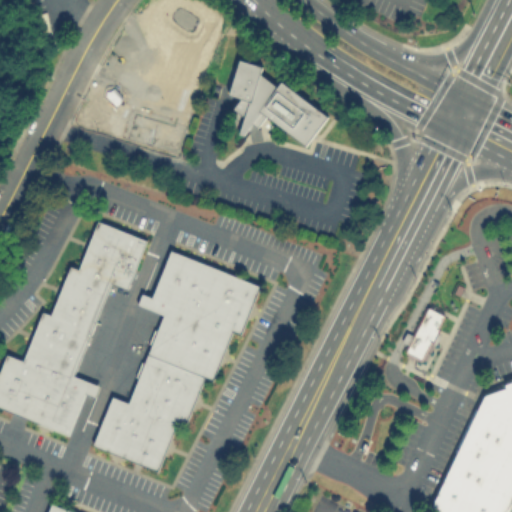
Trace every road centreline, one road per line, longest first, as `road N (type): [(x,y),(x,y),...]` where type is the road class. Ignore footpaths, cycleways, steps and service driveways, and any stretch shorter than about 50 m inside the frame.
road 1 (tertiary): [(0,218),(115,0)]
road 2 (primary): [(303,44),(310,69),(369,107),(398,143),(400,233)]
road 3 (secondary): [(360,311),(401,290),(457,185),(478,171),(511,168)]
road 4 (primary): [(470,101),(302,0)]
road 5 (secondary): [(303,44),(453,131)]
road 6 (primary): [(292,444),(360,311)]
